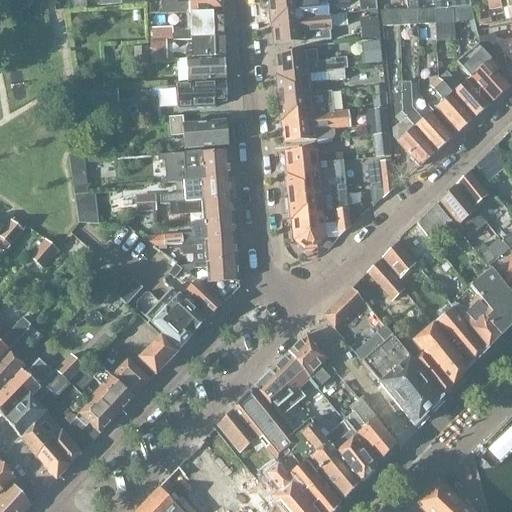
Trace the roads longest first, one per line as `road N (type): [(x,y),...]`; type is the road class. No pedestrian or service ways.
road 1 (residential): [(256,291),(52,501)]
road 2 (residential): [(256,291),(239,0)]
road 3 (residential): [(511,117),(300,314)]
road 4 (residential): [(115,511),(300,314)]
road 5 (residential): [(416,450),(300,314)]
road 6 (residential): [(416,450),(511,353)]
